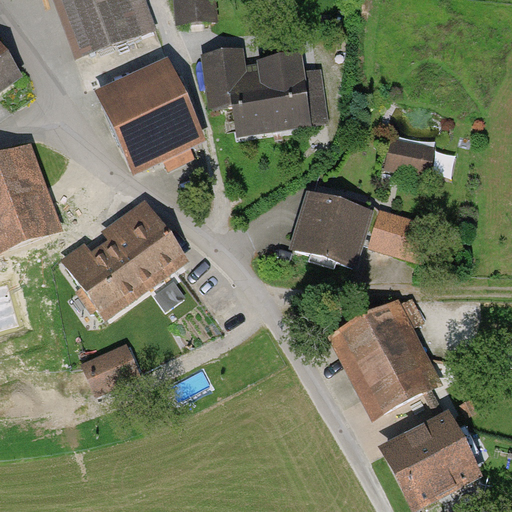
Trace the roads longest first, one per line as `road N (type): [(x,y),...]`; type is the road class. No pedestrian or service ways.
road 1 (residential): [(66,117),(110,170),(262,295),(387,511)]
road 2 (track): [(262,295),(511,296)]
